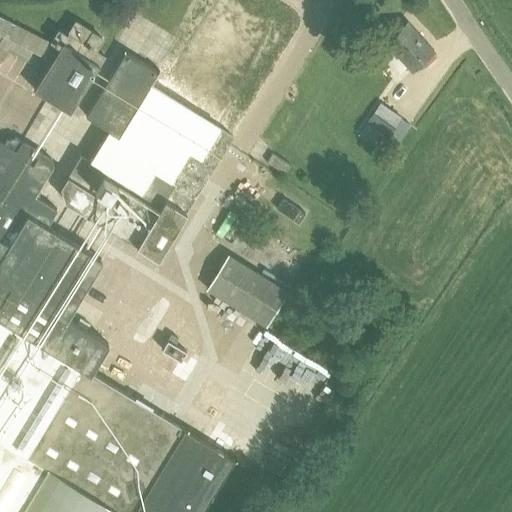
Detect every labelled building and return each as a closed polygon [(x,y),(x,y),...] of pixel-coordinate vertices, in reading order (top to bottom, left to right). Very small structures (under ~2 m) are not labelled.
[(0,42),(28,56),(32,49),(47,57),(52,47),(44,43),(47,36),(0,12),(0,42)] [(50,41),(60,47),(34,88),(70,111),(99,63),(105,54),(97,48),(104,37),(75,18),(67,33),(58,28),(50,41)] [(425,65),(436,55),(433,51),(435,50),(408,20),(385,41),(412,70),(422,62),(425,65)] [(380,132),(388,137),(400,120),(403,116),(381,101),(367,123),(380,132)] [(0,511),(201,511),(234,458),(91,371),(108,342),(67,317),(102,258),(47,225),(57,208),(35,195),(54,164),(52,158),(22,140),(17,149),(0,139),(0,511)] [(285,172),(291,163),(273,152),(268,162),(285,172)] [(68,174),(62,185),(65,199),(95,219),(158,257),(187,211),(165,198),(161,203),(90,159),(81,153),(68,174)] [(299,223),(306,212),(283,197),(276,208),(299,223)] [(212,225),(225,232),(236,210),(223,203),(212,225)] [(256,237),(235,224),(228,237),(248,250),(256,237)] [(288,290),(228,251),(206,288),(266,326),(288,290)] [(251,349),(260,355),(272,337),(263,331),(251,349)] [(162,348),(181,360),(187,350),(175,343),(178,338),(171,333),(162,348)] [(247,391),(261,394),(264,381),(250,377),(247,391)]
